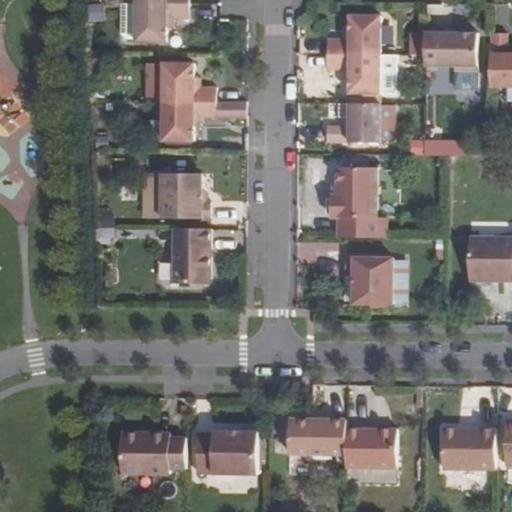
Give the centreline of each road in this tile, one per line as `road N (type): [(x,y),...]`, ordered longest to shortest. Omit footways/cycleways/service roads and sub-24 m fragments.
road 1 (residential): [(278,352),(279,0)]
road 2 (residential): [(0,370),(35,357),(101,351),(278,352)]
road 3 (residential): [(278,352),(511,356)]
